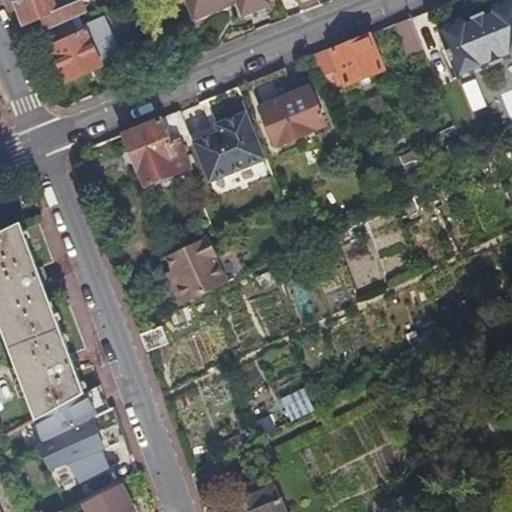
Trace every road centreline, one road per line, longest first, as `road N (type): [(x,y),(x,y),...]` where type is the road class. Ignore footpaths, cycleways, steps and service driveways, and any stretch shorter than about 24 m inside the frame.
road 1 (residential): [(40,140),(180,511)]
road 2 (residential): [(392,0),(40,140)]
